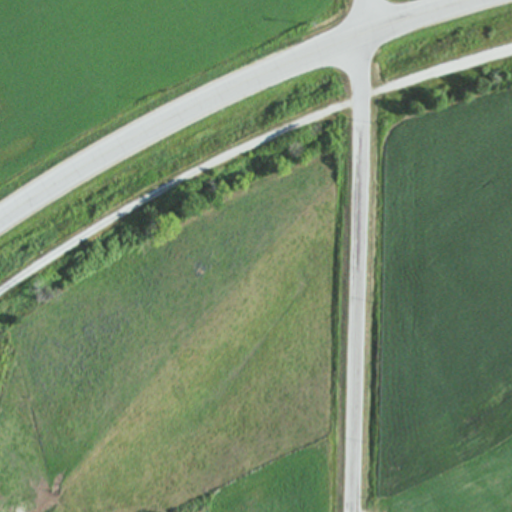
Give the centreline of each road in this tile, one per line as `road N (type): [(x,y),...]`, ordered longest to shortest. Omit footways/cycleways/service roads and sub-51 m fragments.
road 1 (primary): [(0,223),(263,76),(479,0)]
road 2 (residential): [(355,511),(367,0)]
